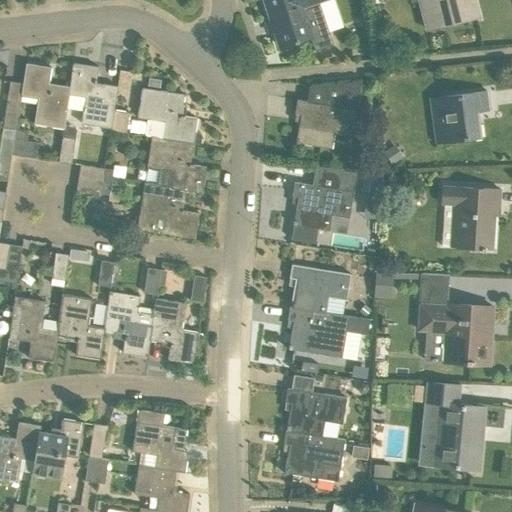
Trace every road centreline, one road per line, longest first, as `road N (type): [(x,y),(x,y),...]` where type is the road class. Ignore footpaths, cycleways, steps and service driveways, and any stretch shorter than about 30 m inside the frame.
road 1 (unclassified): [(229,395),(135,386),(0,395)]
road 2 (unclassified): [(233,265),(241,130),(234,108),(193,58)]
road 3 (unclassified): [(193,58),(142,24),(116,18),(0,30)]
road 4 (residential): [(233,265),(57,232)]
road 5 (unclassified): [(229,395),(233,265)]
